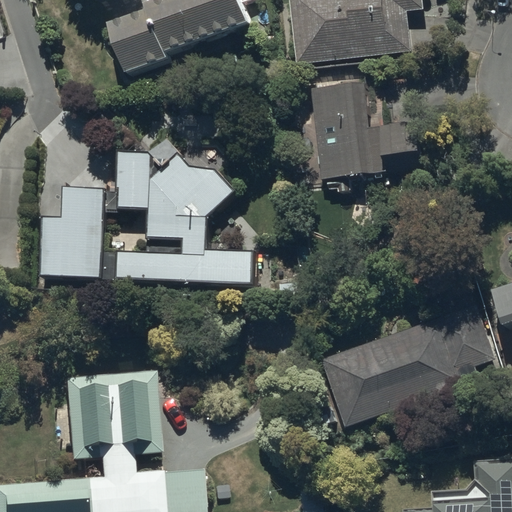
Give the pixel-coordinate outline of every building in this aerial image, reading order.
[(150,27),(114,41),(131,87),(255,39),(240,0),(198,0),(147,20),(150,27)] [(424,0),(291,0),(300,73),(414,61),(409,18),(426,17),(424,0)] [(368,94),(315,98),(325,188),(390,183),(389,173),(427,169),(424,134),(372,139),(368,94)] [(123,163),(122,221),(151,221),(151,263),(122,263),(122,289),(257,292),(257,262),(210,260),(210,230),(238,200),(217,181),(191,177),(179,164),(182,161),(167,145),(151,160),(154,163),(123,163)] [(67,228),(48,228),(45,288),(107,289),(109,198),(68,197),(67,228)] [(511,281),(490,288),(501,326),(511,322),(511,281)] [(474,304),(322,356),(346,427),(478,382),(473,365),(492,358),(474,304)] [(67,378),(72,457),(99,455),(100,477),(45,481),(0,484),(0,511),(207,511),(204,465),(137,470),(136,454),(164,452),(158,371),(67,378)] [(432,508),(403,509),(402,511),(511,511),(511,458),(473,460),(474,478),(465,489),(431,492),(432,508)]
